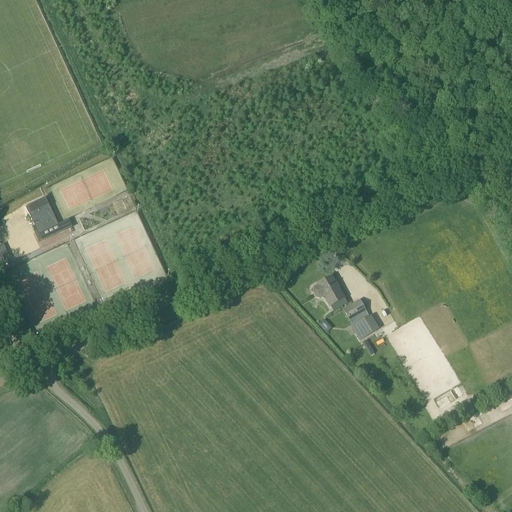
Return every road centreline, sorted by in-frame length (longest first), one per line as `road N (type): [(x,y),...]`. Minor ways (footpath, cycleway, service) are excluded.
road 1 (unclassified): [(37,372),(452,168),(511,193)]
road 2 (unclassified): [(143,511),(106,436),(37,372)]
